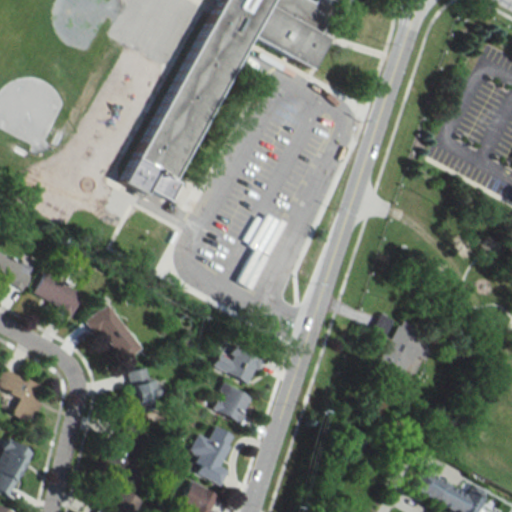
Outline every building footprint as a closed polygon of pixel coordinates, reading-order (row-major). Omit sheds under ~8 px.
[(208,0),(117,183),(138,194),(141,188),(165,200),(174,182),(168,179),(240,35),(305,67),(320,37),(310,32),(325,3),(319,0),(208,0)] [(0,279),(18,289),(28,269),(0,253),(0,279)] [(68,315),(78,292),(37,274),(27,297),(68,315)] [(83,318),(115,364),(136,349),(104,303),(83,318)] [(378,339),(388,319),(376,313),(366,334),(378,339)] [(371,370),(395,382),(401,370),(413,376),(429,343),(392,325),(371,370)] [(259,358),(232,344),(225,358),(214,353),(207,365),(245,385),(259,358)] [(120,372),(128,412),(159,407),(153,377),(143,379),(141,368),(120,372)] [(0,390),(14,397),(6,414),(25,422),(40,386),(0,369),(0,390)] [(247,397),(218,383),(206,409),(235,423),(247,397)] [(122,474),(143,434),(122,423),(101,463),(122,474)] [(217,485),(224,468),(217,465),(230,434),(209,426),(204,438),(193,433),(185,451),(195,455),(187,472),(217,485)] [(0,446),(0,494),(6,497),(28,448),(4,438),(0,446)]
